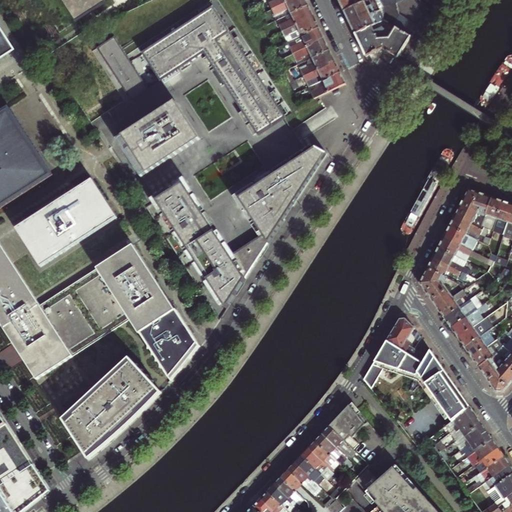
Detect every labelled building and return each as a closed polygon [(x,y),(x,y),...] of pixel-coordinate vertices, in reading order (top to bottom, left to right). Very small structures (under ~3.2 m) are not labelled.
[(60,0),(75,23),(106,3),(104,0),(60,0)] [(279,0),(269,5),(272,10),(286,4),(286,5),(295,0),(294,0),(279,0)] [(306,1),(305,0),(294,0),(295,0),(286,5),(286,4),(272,10),(277,22),(309,7),(306,1)] [(344,12),(366,2),(365,0),(338,0),(341,6),(344,12)] [(351,25),(355,34),(372,27),(381,22),(377,13),(380,11),(375,0),(369,0),(366,2),(344,12),(351,25)] [(379,0),(384,9),(402,0),(379,0)] [(418,0),(426,15),(435,0),(418,0)] [(201,13),(203,17),(214,10),(212,6),(201,13)] [(311,12),(309,7),(277,22),(282,33),(296,26),(297,27),(305,23),(305,21),(314,17),(311,12)] [(116,37),(98,48),(132,101),(206,55),(208,58),(214,69),(216,71),(226,87),(243,114),(249,124),(251,126),(257,136),(258,138),(287,120),(217,8),(214,10),(203,17),(201,18),(195,22),(169,38),(158,45),(156,46),(146,53),(143,49),(141,46),(129,53),(127,55),(124,50),(122,48),(119,42),(116,37)] [(372,27),(355,34),(360,45),(367,59),(379,66),(383,60),(386,62),(389,57),(381,52),(383,51),(398,59),(404,49),(418,27),(400,16),(393,14),(388,22),(389,24),(385,29),(383,29),(373,34),(371,30),(373,29),(372,27)] [(317,23),(314,17),(305,21),(305,23),(297,27),(296,26),(282,33),(288,44),(320,29),(317,23)] [(322,34),(320,29),(288,44),(293,55),(307,49),(308,50),(316,46),(316,44),(324,39),(322,34)] [(156,41),(158,45),(169,38),(167,34),(156,41)] [(327,45),(324,39),(316,44),(316,46),(308,50),(307,49),(293,55),(297,64),(311,57),(312,59),(330,51),(327,45)] [(143,49),(146,53),(156,46),(153,43),(143,49)] [(332,55),(330,51),(312,59),(314,63),(300,69),(303,77),(308,75),(317,70),(318,72),(326,67),(325,65),(334,61),(332,55)] [(214,69),(208,58),(205,60),(211,71),(214,69)] [(337,66),(334,61),(325,65),(326,67),(318,72),(317,70),(308,75),(311,80),(306,83),(309,88),(314,86),(320,83),(318,77),(323,75),(326,80),(340,73),(337,66)] [(291,69),(284,72),(290,83),(296,80),(291,69)] [(226,87),(216,71),(213,73),(223,89),(226,87)] [(343,78),(340,73),(326,80),(320,83),(314,86),(319,97),(346,85),(343,78)] [(118,141),(142,179),(203,141),(179,103),(118,141)] [(0,208),(53,175),(30,138),(11,109),(0,115),(0,208)] [(249,124),(243,114),(240,116),(246,126),(249,124)] [(257,136),(251,126),(247,128),(254,138),(257,136)] [(259,190),(240,204),(252,233),(255,231),(256,233),(252,235),(258,249),(267,255),(297,209),(328,163),(332,157),(320,151),(312,157),(310,154),(295,164),(297,167),(295,169),(293,166),(278,176),(280,179),(278,181),(276,178),(261,188),(263,191),(261,193),(259,190)] [(55,204),(16,228),(31,252),(41,268),(118,219),(92,180),(55,204)] [(157,204),(208,281),(220,274),(201,243),(217,234),(216,233),(206,216),(186,185),(157,204)] [(483,195),(469,190),(455,217),(471,225),(477,215),(485,218),(492,199),(483,195)] [(499,201),(492,199),(485,218),(482,228),(483,229),(482,231),(480,236),(484,237),(487,230),(492,232),(503,203),(499,201)] [(511,205),(510,205),(503,203),(492,232),(504,236),(511,214),(511,205)] [(209,214),(206,216),(216,233),(219,231),(209,214)] [(453,221),(450,227),(466,236),(468,231),(477,235),(480,236),(482,231),(471,225),(455,217),(453,221)] [(448,231),(444,238),(472,252),(478,242),(466,236),(450,227),(448,231)] [(220,233),(217,234),(228,251),(231,249),(220,233)] [(220,274),(208,281),(229,312),(248,283),(242,274),(235,263),(229,253),(228,251),(217,234),(201,243),(220,274)] [(442,242),(439,248),(466,262),(467,262),(472,252),(444,238),(442,242)] [(0,242),(0,321),(14,343),(20,352),(25,360),(38,379),(129,321),(138,335),(139,334),(170,382),(199,348),(176,311),(174,312),(161,292),(133,246),(39,305),(34,298),(13,263),(0,242)] [(437,252),(433,259),(465,275),(468,270),(463,268),(466,262),(439,248),(437,252)] [(258,249),(242,274),(248,283),(267,255),(258,249)] [(232,251),(229,253),(235,263),(238,261),(232,251)] [(496,258),(494,264),(505,268),(507,262),(496,258)] [(431,264),(428,270),(444,278),(447,272),(458,278),(458,277),(463,279),(465,275),(433,259),(431,264)] [(420,285),(437,309),(453,298),(443,285),(447,283),(448,280),(444,278),(428,270),(426,273),(422,280),(420,285)] [(442,315),(445,319),(465,305),(461,300),(467,296),(463,291),(453,298),(437,309),(442,315)] [(449,325),(451,329),(482,307),(476,297),(465,305),(445,319),(449,325)] [(456,335),(458,339),(484,321),(481,315),(490,309),(486,304),(482,307),(451,329),(456,335)] [(401,320),(388,342),(422,363),(426,357),(405,344),(414,329),(406,320),(403,320),(401,320)] [(462,344),(465,349),(489,332),(491,331),(484,321),(458,339),(462,344)] [(470,354),(472,358),(496,342),(489,332),(465,349),(470,354)] [(430,351),(418,334),(412,341),(428,354),(430,351)] [(511,339),(510,337),(503,346),(511,354),(511,339)] [(476,364),(479,368),(494,357),(498,354),(501,350),(498,347),(501,344),(498,340),(496,342),(472,358),(476,364)] [(426,357),(422,363),(388,342),(365,381),(372,389),(385,369),(418,380),(446,420),(449,418),(452,422),(469,408),(463,399),(435,358),(430,351),(428,354),(426,357)] [(511,354),(503,346),(501,344),(498,347),(501,350),(498,354),(500,358),(502,355),(508,360),(506,362),(505,363),(511,369),(511,354)] [(504,393),(511,382),(511,369),(505,363),(506,362),(508,360),(502,355),(500,358),(498,354),(494,357),(479,368),(489,382),(496,392),(504,393)] [(99,385),(64,420),(84,450),(90,458),(97,451),(107,444),(113,438),(132,421),(159,394),(128,359),(99,385)] [(0,404),(0,426),(10,420),(0,404)] [(348,409),(330,428),(354,450),(360,444),(353,438),(366,425),(350,406),(348,409)] [(452,422),(446,427),(450,434),(475,416),(473,413),(469,408),(452,422)] [(475,416),(450,434),(456,441),(481,424),(479,421),(475,416)] [(0,511),(21,511),(53,487),(10,420),(0,426),(0,480),(2,483),(0,484),(0,511)] [(481,424),(456,441),(454,442),(460,451),(487,433),(485,430),(481,424)] [(324,435),(347,457),(350,454),(353,457),(357,453),(354,450),(330,428),(327,431),(324,435)] [(490,437),(487,433),(460,451),(466,459),(468,458),(493,441),(490,437)] [(317,442),(340,465),(342,467),(349,459),(347,457),(324,435),(320,439),(317,442)] [(439,441),(435,436),(430,440),(434,445),(439,441)] [(434,445),(430,440),(422,447),(424,449),(428,445),(432,450),(436,448),(434,445)] [(439,441),(434,445),(436,448),(439,452),(442,450),(445,449),(439,441)] [(493,441),(468,458),(473,466),(475,465),(499,449),(496,446),(493,441)] [(310,450),(333,472),(340,465),(317,442),(313,446),(310,450)] [(502,454),(499,449),(475,465),(479,471),(477,472),(479,474),(505,457),(502,454)] [(303,456),(327,479),(333,472),(310,450),(307,453),(303,456)] [(442,450),(439,452),(446,462),(449,459),(442,450)] [(296,464),(320,486),(327,479),(303,456),(300,460),(296,464)] [(472,486),(475,490),(482,485),(511,466),(508,463),(505,457),(479,474),(472,479),(473,481),(476,480),(478,482),(472,486)] [(295,477),(303,485),(317,497),(323,490),(320,486),(296,464),(293,467),(288,472),(287,474),(293,479),(295,477)] [(438,511),(396,465),(378,481),(369,470),(357,481),(378,505),(382,510),(384,511),(438,511)] [(511,467),(511,466),(482,485),(494,503),(481,511),(500,511),(497,508),(502,504),(506,502),(504,499),(511,493),(511,467)] [(462,486),(469,481),(464,473),(457,478),(462,486)] [(282,479),(297,493),(303,485),(295,477),(293,479),(287,474),(284,476),(282,479)] [(275,486),(299,508),(301,506),(297,503),(302,498),(297,493),(282,479),(278,482),(275,486)] [(269,493),(289,511),(288,511),(295,511),(299,508),(275,486),(273,488),(269,493)] [(326,507),(327,508),(332,505),(338,500),(337,499),(342,494),(338,490),(332,498),(333,499),(326,507)] [(261,500),(274,511),(288,511),(289,511),(269,493),(266,496),(261,500)] [(506,502),(502,504),(506,510),(511,506),(511,493),(504,499),(506,502)] [(254,507),(259,511),(274,511),(261,500),(259,503),(254,507)] [(341,511),(344,509),(338,500),(332,505),(327,508),(330,511),(341,511)]
